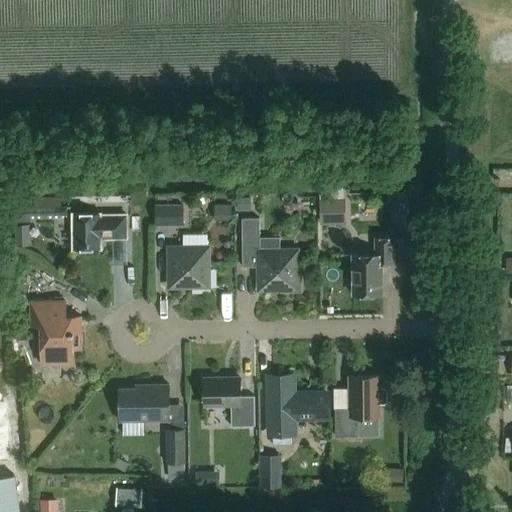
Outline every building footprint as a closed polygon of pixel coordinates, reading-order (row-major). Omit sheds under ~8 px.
[(345,190),(320,191),(322,225),(347,224),(345,190)] [(251,196),(237,197),(238,210),(251,210),(251,196)] [(215,204),(214,219),(231,220),(231,205),(215,204)] [(67,205),(18,206),(18,220),(32,220),(32,214),(67,213),(67,205)] [(183,226),(183,207),(183,205),(156,205),(156,226),(183,226)] [(74,249),(102,249),(102,239),(128,238),(128,214),(102,215),(102,213),(74,213),(74,249)] [(282,289),(282,291),(301,291),(301,271),(299,271),(298,250),(281,250),(281,238),(261,238),(261,218),(243,218),(244,267),(260,266),(260,289),(282,289)] [(30,235),(16,236),(16,245),(30,245),(30,235)] [(354,294),(384,294),(383,264),(395,264),(395,238),(376,238),(376,254),(353,254),(354,294)] [(212,288),(212,268),(209,269),(209,247),(170,247),(171,286),(193,286),(193,288),(212,288)] [(83,348),(82,316),(67,316),(66,300),(32,301),(33,325),(42,325),(43,364),(75,363),(75,348),(83,348)] [(270,377),(271,433),(295,432),(295,418),(329,417),(328,393),(295,393),(294,376),(270,377)] [(336,436),(360,436),(360,416),(380,416),(380,403),(385,403),(388,401),(388,390),(385,388),(380,388),(380,376),(350,376),(350,408),(336,408),(336,436)] [(256,426),(256,396),(242,396),(241,377),(205,378),(206,404),(232,404),(232,426),(256,426)] [(170,384),(147,384),(147,388),(120,388),(121,421),(171,420),(170,384)] [(167,429),(167,463),(186,463),(186,429),(167,429)] [(15,450),(14,468),(24,468),(25,451),(15,450)] [(282,487),(281,456),(261,456),(261,487),(282,487)] [(388,467),(388,481),(403,482),(403,468),(388,467)] [(195,469),(195,483),(219,483),(219,469),(195,469)] [(0,511),(20,511),(16,476),(0,478),(0,511)] [(141,505),(141,488),(116,487),(116,504),(141,505)] [(52,497),(50,511),(65,511),(67,499),(52,497)]
